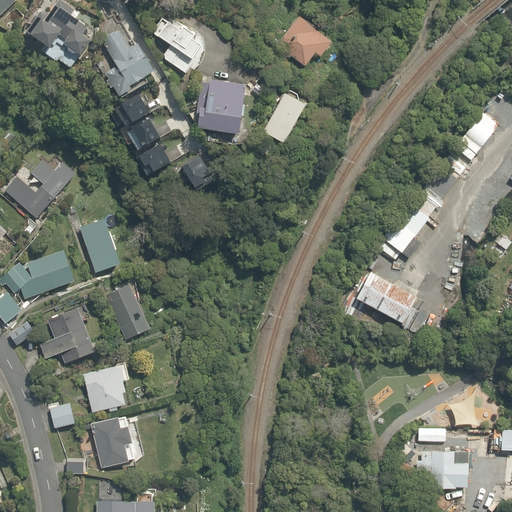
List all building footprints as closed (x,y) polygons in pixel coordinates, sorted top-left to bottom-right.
[(0,0),(0,17),(16,0),(0,0)] [(40,13),(29,32),(58,48),(67,31),(71,34),(63,49),(84,60),(95,39),(85,34),(88,28),(81,25),(83,22),(78,20),(81,13),(58,0),(48,18),(40,13)] [(301,22),(297,20),(278,48),(307,69),(317,54),(328,62),(340,45),(303,19),(301,22)] [(205,42),(207,40),(192,30),(188,36),(166,22),(157,36),(174,48),(166,60),(192,78),(213,48),(205,42)] [(132,49),(121,31),(105,41),(121,66),(113,71),(128,95),(166,71),(147,40),(132,49)] [(201,80),(197,127),(204,128),(204,134),(251,138),(255,85),(212,81),(212,75),(201,74),(201,80)] [(511,99),(495,85),(475,108),(496,127),(508,114),(511,117),(511,99)] [(312,110),(289,95),(265,132),(289,147),(312,110)] [(464,138),(451,156),(454,158),(449,165),(467,178),(478,162),(473,159),(480,150),(464,138)] [(436,160),(380,239),(389,245),(384,252),(395,259),(455,173),(436,160)] [(48,162),(30,181),(36,188),(42,182),(46,185),(37,195),(21,180),(8,193),(37,221),(80,176),(68,164),(59,173),(48,162)] [(499,189),(511,171),(511,168),(504,163),(490,182),(499,189)] [(463,183),(455,178),(447,191),(455,196),(463,183)] [(110,219),(81,228),(93,272),(123,263),(110,219)] [(455,227),(447,222),(439,235),(447,239),(455,227)] [(0,243),(9,236),(0,226),(0,243)] [(508,240),(499,235),(489,254),(498,259),(508,240)] [(33,260),(38,278),(34,278),(22,264),(3,282),(17,296),(24,293),(25,301),(44,296),(81,285),(71,249),(33,260)] [(408,293),(365,271),(352,297),(396,318),(408,293)] [(431,278),(427,286),(445,295),(449,287),(431,278)] [(154,334),(136,289),(110,299),(128,344),(154,334)] [(11,294),(0,302),(0,315),(9,326),(26,312),(11,294)] [(429,303),(417,298),(409,316),(420,321),(429,303)] [(440,311),(432,307),(423,323),(431,328),(440,311)] [(53,373),(100,357),(85,313),(49,325),(56,344),(44,348),(53,373)] [(31,320),(11,333),(17,343),(37,330),(31,320)] [(126,366),(86,372),(92,413),(132,407),(126,366)] [(75,403),(50,408),(55,432),(80,427),(75,403)] [(138,446),(134,429),(127,430),(124,419),(94,426),(104,468),(134,461),(131,448),(138,446)] [(511,423),(497,423),(496,450),(511,450),(511,423)] [(417,429),(417,441),(442,442),(442,429),(417,429)] [(419,485),(452,486),(452,484),(462,484),(463,461),(450,461),(450,447),(414,446),(414,468),(425,469),(425,473),(419,472),(419,485)] [(87,463),(67,462),(66,473),(86,474),(87,463)]
